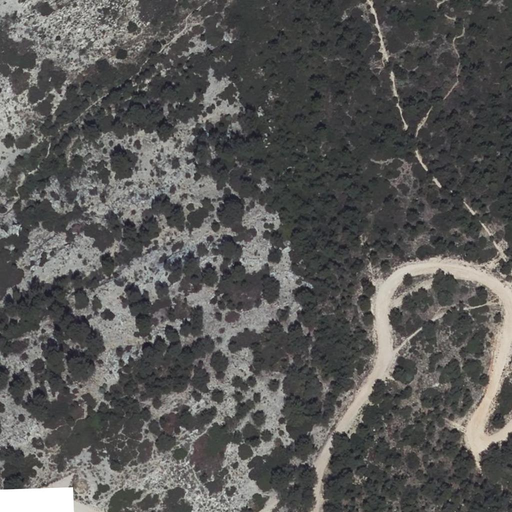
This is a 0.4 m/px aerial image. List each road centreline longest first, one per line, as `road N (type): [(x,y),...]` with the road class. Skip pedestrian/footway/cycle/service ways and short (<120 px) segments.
road 1 (track): [(510,304),(468,273),(423,270),(390,281),(378,309),(385,355),(329,446),(317,511)]
road 2 (track): [(511,425),(491,441),(480,441),(476,431),(497,384),(510,304)]
